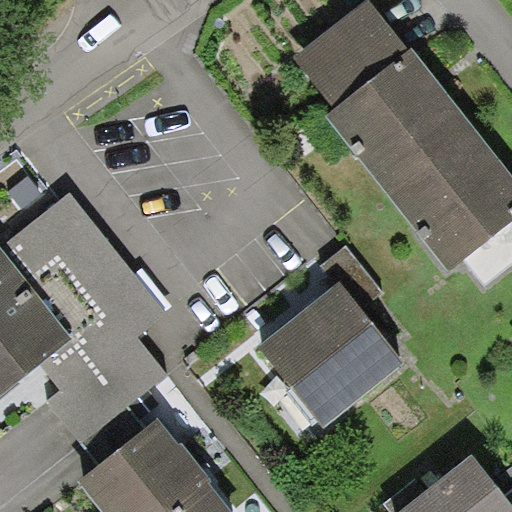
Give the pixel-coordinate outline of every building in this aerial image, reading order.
[(339,112),(408,57),(368,7),(299,63),(339,112)] [(339,112),(328,121),(450,272),(511,226),(511,180),(411,54),(408,57),(339,112)] [(81,444),(169,376),(137,336),(162,316),(70,199),(0,253),(0,403),(41,372),(56,391),(46,399),(81,444)] [(332,301),(349,322),(374,302),(339,259),(314,279),(332,301)] [(332,301),(261,357),(323,434),(394,377),(349,322),(332,301)] [(229,511),(160,424),(82,486),(102,511),(229,511)] [(462,468),(408,511),(499,511),(497,510),(462,468)] [(511,511),(511,498),(497,510),(499,511),(511,511)]
